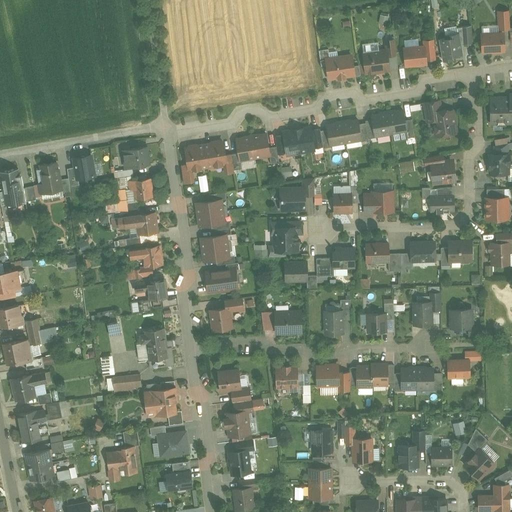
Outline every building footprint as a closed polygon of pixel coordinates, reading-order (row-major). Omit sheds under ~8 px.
[(509,11),(498,11),(499,29),(510,29),(509,11)] [(389,17),(380,15),(379,24),(387,26),(389,17)] [(471,25),(457,28),(458,33),(459,33),(461,45),(472,43),(471,25)] [(458,33),(445,35),(446,38),(440,40),(443,61),(453,59),(452,56),(462,54),(461,45),(459,33),(458,33)] [(503,33),(482,34),(482,52),(504,51),(503,33)] [(394,39),(385,40),(386,50),(387,50),(387,56),(396,55),(394,39)] [(434,40),(423,41),(423,47),(424,47),(425,59),(435,58),(434,40)] [(423,47),(404,49),(406,65),(426,63),(425,59),(424,47),(423,47)] [(328,49),(319,50),(321,68),(327,67),(326,59),(330,58),(328,49)] [(386,50),(364,53),(366,72),(389,70),(387,56),(387,50),(386,50)] [(330,58),(326,59),(327,67),(329,78),(338,77),(339,78),(345,77),(345,76),(354,75),(353,66),(351,55),(330,58)] [(510,98),(491,98),(491,123),(511,122),(510,95),(510,98)] [(440,100),(423,103),(425,113),(442,110),(440,100)] [(403,110),(395,112),(395,113),(388,114),(388,113),(387,113),(391,133),(406,130),(407,130),(405,120),(403,110)] [(442,110),(425,113),(426,122),(433,121),(436,136),(457,133),(453,110),(446,111),(444,110),(442,110)] [(387,114),(380,115),(380,114),(372,116),(372,119),(374,130),(375,135),(376,135),(391,133),(387,113),(387,114)] [(372,119),(365,120),(366,123),(367,131),(374,130),(372,119)] [(412,119),(405,120),(407,130),(406,130),(407,138),(415,137),(412,119)] [(358,120),(347,122),(346,120),(342,121),(346,142),(361,140),(361,139),(360,134),(359,124),(358,120)] [(337,123),(326,125),(327,129),(329,139),(330,145),(346,142),(342,121),(338,122),(337,123)] [(366,123),(359,124),(360,134),(367,133),(367,131),(366,123)] [(310,127),(301,129),(300,128),(297,129),(301,152),(314,149),(313,143),(311,130),(310,127)] [(293,130),(283,132),(284,135),(286,148),(287,154),(301,152),(297,129),(293,129),(293,130)] [(320,129),(311,130),(313,143),(322,141),(322,140),(320,130),(320,129)] [(327,129),(320,130),(322,140),(329,139),(327,129)] [(374,130),(367,131),(367,133),(368,139),(376,137),(376,135),(375,135),(374,130)] [(367,133),(360,134),(361,139),(361,140),(361,141),(369,140),(368,139),(367,133)] [(266,134),(251,136),(255,157),(269,155),(270,155),(269,148),(266,134)] [(284,135),(275,136),(276,146),(277,149),(286,148),(284,135)] [(251,136),(237,139),(239,153),(240,160),(241,160),(255,157),(251,136)] [(329,139),(322,140),(322,141),(323,148),(331,147),(330,145),(329,139)] [(223,141),(204,144),(208,166),(226,163),(227,163),(225,155),(223,141)] [(508,143),(494,146),(494,154),(508,154),(508,143)] [(204,144),(186,148),(188,164),(189,169),(190,169),(208,166),(204,144)] [(147,146),(123,150),(126,167),(149,164),(148,155),(149,155),(148,147),(147,147),(147,146)] [(276,146),(269,148),(270,155),(269,155),(271,163),(279,162),(277,149),(276,146)] [(239,153),(231,154),(234,170),(242,168),(241,160),(240,160),(239,153)] [(231,154),(225,155),(227,163),(226,163),(228,173),(234,172),(234,170),(231,154)] [(443,154),(425,157),(426,166),(432,165),(432,163),(444,161),(443,154)] [(494,154),(490,154),(490,159),(489,160),(489,168),(490,169),(490,174),(500,173),(501,175),(504,175),(506,173),(508,173),(508,165),(510,165),(509,154),(508,154),(494,154)] [(91,155),(74,158),(76,168),(78,179),(94,176),(91,155)] [(413,160),(399,162),(401,172),(415,170),(413,160)] [(444,161),(432,163),(432,165),(434,182),(454,180),(452,164),(448,161),(444,161)] [(56,162),(40,165),(43,182),(40,183),(40,184),(41,193),(42,193),(62,190),(61,179),(59,180),(56,162)] [(188,164),(181,165),(184,183),(192,181),(190,169),(189,169),(188,164)] [(283,175),(292,174),(292,166),(282,166),(283,175)] [(18,168),(0,171),(4,191),(4,192),(5,192),(7,204),(26,201),(24,188),(21,188),(18,168)] [(68,178),(70,186),(79,185),(78,179),(76,168),(67,170),(68,178)] [(133,168),(114,171),(115,178),(134,175),(133,168)] [(357,169),(350,170),(350,184),(358,184),(357,169)] [(68,178),(61,179),(62,190),(62,193),(71,192),(70,186),(68,178)] [(151,178),(133,180),(135,198),(154,195),(151,178)] [(314,195),(314,178),(303,178),(303,188),(304,188),(304,195),(314,195)] [(40,184),(34,185),(36,198),(43,197),(42,193),(41,193),(40,184)] [(34,185),(26,187),(28,201),(36,199),(36,198),(34,185)] [(452,187),(437,188),(437,196),(453,196),(452,187)] [(303,188),(281,188),(281,209),(305,208),(304,195),(304,188),(303,188)] [(504,189),(487,189),(487,198),(504,198),(504,189)] [(226,191),(208,195),(206,202),(221,200),(227,199),(226,191)] [(393,191),(374,191),(374,195),(374,211),(375,211),(393,211),(393,191)] [(353,194),(334,194),(334,215),(353,214),(353,203),(353,194)] [(374,195),(364,195),(365,213),(375,213),(375,211),(374,211),(374,195)] [(437,196),(430,196),(431,211),(454,210),(454,196),(453,196),(437,196)] [(487,198),(486,198),(487,219),(496,219),(498,221),(502,221),(504,219),(507,218),(507,198),(504,198),(487,198)] [(206,202),(196,203),(198,214),(227,210),(226,206),(222,205),(221,200),(206,202)] [(139,201),(127,203),(128,210),(140,208),(139,201)] [(227,210),(198,214),(199,226),(209,224),(224,222),(224,217),(227,215),(227,210)] [(155,212),(137,214),(137,215),(124,216),(124,217),(118,217),(119,227),(126,226),(139,225),(140,234),(158,232),(155,212)] [(224,222),(209,224),(212,230),(214,230),(230,228),(229,221),(224,222)] [(301,222),(272,223),(272,230),(274,230),(274,249),(274,251),(285,250),(297,250),(297,233),(301,232),(301,222)] [(511,232),(497,233),(497,243),(510,242),(510,243),(511,242),(511,232)] [(215,236),(201,238),(203,249),(231,245),(231,241),(227,240),(226,235),(215,236)] [(141,236),(126,239),(127,245),(142,243),(141,236)] [(471,241),(449,241),(449,247),(449,261),(450,261),(461,261),(462,262),(467,262),(471,258),(471,241)] [(434,242),(411,243),(412,261),(435,260),(434,242)] [(497,243),(492,243),(492,264),(510,263),(510,243),(510,242),(497,243)] [(388,243),(366,244),(367,262),(388,261),(389,261),(389,253),(388,243)] [(269,244),(255,245),(256,258),(270,257),(269,250),(269,244)] [(160,245),(143,248),(144,256),(145,266),(162,263),(160,245)] [(231,245),(203,249),(204,261),(218,259),(229,257),(228,252),(232,250),(231,245)] [(341,249),(341,247),(336,247),(336,251),(333,251),(333,258),(333,267),(334,267),(345,266),(347,268),(353,268),(354,266),(354,247),(347,248),(347,249),(341,249)] [(449,247),(441,247),(441,265),(450,265),(450,261),(449,261),(449,247)] [(143,248),(130,250),(131,258),(144,256),(143,248)] [(400,253),(389,253),(389,261),(388,261),(389,271),(401,271),(400,253)] [(229,257),(218,259),(219,265),(226,264),(235,263),(234,256),(229,257)] [(333,267),(333,258),(316,258),(317,275),(317,276),(334,276),(334,267),(333,267)] [(307,261),(285,262),(285,281),(307,280),(307,276),(307,261)] [(142,268),(133,270),(135,278),(153,275),(152,268),(142,270),(142,268)] [(23,269),(5,272),(0,272),(0,290),(14,288),(20,287),(19,282),(25,281),(23,269)] [(226,270),(206,273),(208,292),(228,289),(230,291),(235,290),(236,288),(238,288),(235,269),(226,270)] [(317,276),(317,275),(307,276),(307,280),(307,290),(317,290),(317,276)] [(164,279),(148,281),(148,282),(149,290),(150,299),(162,298),(167,297),(164,279)] [(148,282),(135,283),(136,291),(149,290),(148,282)] [(14,288),(0,290),(0,300),(16,297),(14,288)] [(440,292),(430,292),(430,301),(431,301),(431,310),(440,310),(440,292)] [(242,297),(225,299),(226,308),(229,308),(229,311),(243,309),(242,297)] [(150,299),(139,301),(141,312),(164,308),(162,298),(150,299)] [(351,309),(350,299),(341,299),(341,306),(344,309),(351,309)] [(430,301),(414,302),(414,324),(431,324),(431,310),(431,301),(430,301)] [(394,303),(384,303),(384,313),(385,313),(385,319),(394,319),(394,303)] [(19,305),(0,308),(0,324),(1,328),(25,323),(24,315),(21,316),(19,305)] [(344,309),(341,306),(341,310),(342,310),(342,320),(351,320),(351,309),(344,309)] [(226,308),(210,310),(213,330),(232,328),(229,311),(229,308),(226,308)] [(471,309),(451,310),(452,327),(468,327),(472,327),(472,326),(471,309)] [(341,310),(325,311),(326,333),(342,333),(342,320),(342,310),(341,310)] [(301,311),(275,312),(276,329),(276,333),(301,332),(301,311)] [(275,312),(262,312),(264,329),(276,329),(275,312)] [(384,313),(368,314),(368,332),(385,331),(385,319),(385,313),(384,313)] [(37,319),(26,321),(29,332),(39,330),(37,319)] [(119,322),(108,324),(110,337),(122,335),(119,322)] [(472,326),(472,327),(468,327),(469,336),(483,335),(482,326),(472,326)] [(165,327),(145,330),(145,333),(140,334),(141,344),(146,343),(149,360),(150,368),(174,364),(171,347),(167,347),(165,327)] [(49,328),(39,330),(42,343),(52,341),(49,328)] [(39,330),(29,332),(31,345),(42,343),(39,330)] [(28,339),(4,344),(8,364),(25,361),(32,359),(28,339)] [(484,359),(484,351),(476,352),(476,360),(484,359)] [(476,352),(466,352),(466,360),(469,360),(476,360),(476,352)] [(44,364),(54,363),(53,355),(43,355),(44,364)] [(112,356),(101,357),(103,376),(114,374),(112,356)] [(42,357),(32,359),(25,361),(26,369),(44,366),(42,357)] [(466,360),(448,360),(448,377),(469,376),(469,360),(466,360)] [(387,363),(380,364),(379,364),(373,365),(373,364),(372,364),(372,367),(372,385),(373,385),(387,385),(387,383),(387,365),(387,363)] [(283,367),(283,368),(276,368),(277,387),(279,387),(279,389),(289,388),(289,386),(298,386),(297,367),(290,367),(290,366),(283,367)] [(338,366),(317,367),(317,386),(337,385),(339,385),(338,373),(338,366)] [(372,367),(365,367),(365,366),(357,366),(357,367),(357,385),(357,387),(373,387),(373,385),(372,385),(372,367)] [(412,369),(401,369),(401,373),(401,389),(402,389),(417,389),(417,367),(414,367),(412,369)] [(433,375),(433,368),(422,369),(421,367),(417,367),(417,389),(433,389),(433,383),(433,375)] [(238,370),(219,372),(220,386),(226,391),(231,390),(241,389),(241,388),(239,377),(241,375),(240,372),(238,370)] [(45,372),(30,375),(33,386),(47,383),(45,372)] [(350,385),(350,372),(338,373),(339,385),(337,385),(337,391),(350,391),(350,385)] [(30,375),(11,379),(13,388),(14,388),(17,401),(35,397),(33,386),(30,375)] [(141,375),(113,378),(115,392),(133,391),(133,385),(141,384),(141,375)] [(442,375),(433,375),(433,383),(442,382),(442,375)] [(174,381),(160,382),(161,390),(175,388),(174,381)] [(442,382),(433,383),(433,389),(433,391),(442,391),(442,382)] [(244,387),(241,388),(241,389),(231,390),(233,402),(234,402),(251,400),(250,390),(245,390),(244,387)] [(161,390),(145,392),(146,401),(149,400),(150,407),(153,407),(155,408),(156,415),(168,413),(176,412),(176,411),(175,401),(178,401),(176,388),(161,390)] [(50,393),(37,395),(39,405),(46,404),(52,403),(50,393)] [(263,399),(253,400),(254,410),(264,409),(263,399)] [(251,400),(234,402),(235,412),(247,410),(247,413),(253,412),(252,400),(251,400)] [(52,403),(46,404),(49,420),(62,417),(59,402),(52,403)] [(235,412),(226,413),(227,418),(226,418),(225,419),(225,426),(227,427),(228,427),(229,436),(250,433),(247,413),(247,410),(235,412)] [(35,411),(18,415),(23,443),(41,439),(37,422),(46,420),(44,411),(36,412),(35,411)] [(181,411),(176,411),(176,412),(168,413),(169,425),(183,423),(181,411)] [(103,424),(97,420),(93,428),(99,432),(103,424)] [(462,421),(453,424),(457,435),(466,432),(462,421)] [(165,426),(151,428),(152,436),(158,435),(166,434),(165,426)] [(354,426),(345,426),(345,437),(345,445),(353,444),(353,439),(354,439),(354,426)] [(476,428),(468,444),(476,452),(479,449),(480,450),(489,441),(476,428)] [(137,429),(123,431),(125,446),(134,445),(134,446),(140,445),(137,429)] [(331,430),(312,431),(313,451),(332,451),(331,430)] [(166,434),(158,435),(160,451),(168,450),(168,455),(189,452),(186,431),(166,434)] [(425,431),(413,431),(413,445),(417,445),(417,449),(425,449),(425,431)] [(275,437),(267,438),(268,447),(277,446),(275,437)] [(354,439),(353,439),(353,444),(354,461),(372,460),(371,438),(354,439)] [(64,441),(65,451),(75,449),(73,439),(64,441)] [(253,439),(235,442),(236,451),(247,450),(247,451),(254,450),(253,439)] [(64,441),(51,443),(53,453),(65,451),(64,441)] [(467,444),(460,441),(454,452),(461,455),(467,444)] [(125,446),(123,447),(123,449),(118,449),(118,451),(107,452),(110,481),(119,480),(118,469),(126,468),(127,473),(137,472),(134,446),(134,445),(125,446)] [(413,445),(400,445),(400,467),(417,467),(417,449),(417,445),(413,445)] [(451,448),(432,448),(432,453),(432,465),(452,464),(451,448)] [(476,452),(464,465),(479,479),(487,471),(489,471),(493,467),(493,464),(494,463),(480,450),(479,449),(476,452)] [(49,450),(26,454),(26,455),(28,467),(51,463),(49,450)] [(236,451),(229,452),(232,474),(250,472),(247,451),(247,450),(236,451)] [(191,470),(190,462),(173,464),(174,472),(188,471),(191,470)] [(51,463),(28,467),(31,480),(31,481),(54,476),(51,463)] [(313,468),(310,468),(310,484),(331,483),(331,468),(328,468),(313,468)] [(69,469),(56,472),(58,481),(71,479),(69,469)] [(511,472),(510,469),(494,478),(498,485),(505,485),(505,480),(511,476),(511,472)] [(174,472),(166,474),(168,491),(193,488),(192,479),(189,480),(188,471),(174,472)] [(257,478),(239,480),(240,488),(251,487),(252,490),(258,489),(257,478)] [(331,483),(310,484),(310,498),(313,498),(329,498),(331,498),(331,483)] [(101,485),(89,487),(91,499),(103,497),(101,485)] [(495,496),(479,496),(479,510),(509,510),(508,485),(505,485),(498,485),(494,485),(495,496)] [(240,488),(234,489),(237,510),(254,508),(252,490),(251,487),(240,488)] [(414,499),(398,500),(397,511),(421,511),(422,498),(414,498),(414,499)] [(446,511),(446,499),(430,499),(430,498),(422,498),(421,511),(446,511)] [(53,511),(51,499),(36,502),(37,511),(53,511)] [(377,511),(378,502),(357,502),(356,511),(377,511)] [(116,511),(116,503),(104,505),(104,511),(116,511)]
